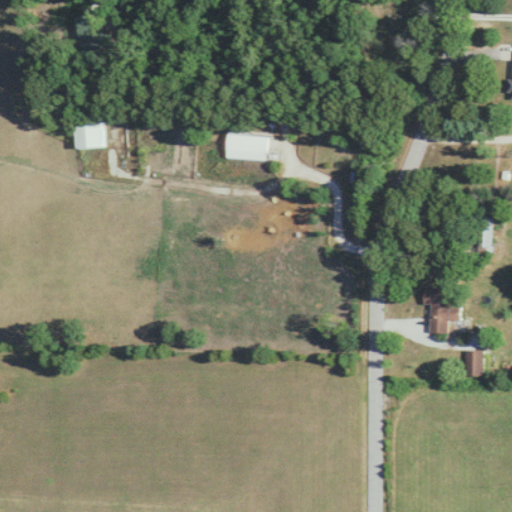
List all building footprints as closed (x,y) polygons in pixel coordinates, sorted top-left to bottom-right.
[(103,147),(103,121),(77,122),(77,148),(103,147)] [(278,159),(278,140),(228,139),(228,158),(278,159)] [(494,216),(481,216),(481,253),(494,253),(494,216)] [(467,319),(467,305),(453,305),(454,286),(428,285),(428,303),(436,304),(435,331),(453,331),(453,319),(467,319)] [(487,375),(487,349),(470,349),(470,375),(487,375)]
